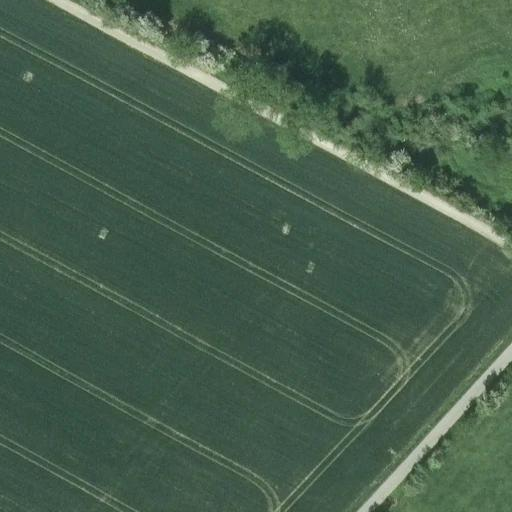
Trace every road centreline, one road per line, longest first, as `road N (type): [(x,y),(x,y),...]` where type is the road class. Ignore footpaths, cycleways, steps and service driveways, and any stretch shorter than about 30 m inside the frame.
road 1 (track): [(511,242),(59,0)]
road 2 (unclassified): [(511,348),(360,511)]
